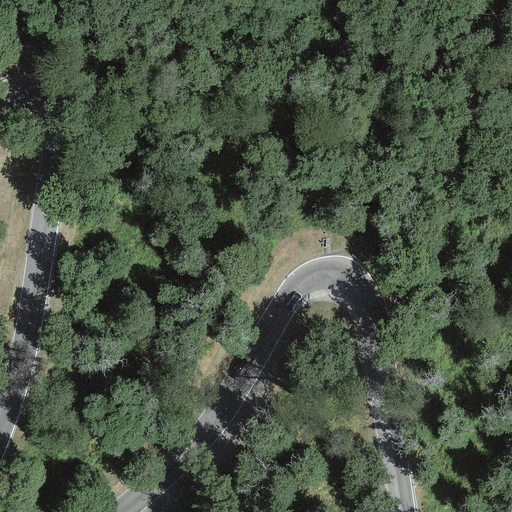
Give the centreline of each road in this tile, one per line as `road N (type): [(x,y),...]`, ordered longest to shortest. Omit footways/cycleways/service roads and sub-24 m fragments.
road 1 (tertiary): [(402,511),(368,308),(356,285),(335,272),(310,275),(290,292),(218,411),(120,511)]
road 2 (tertiary): [(0,428),(22,356),(59,121),(53,99),(34,85),(0,94)]
